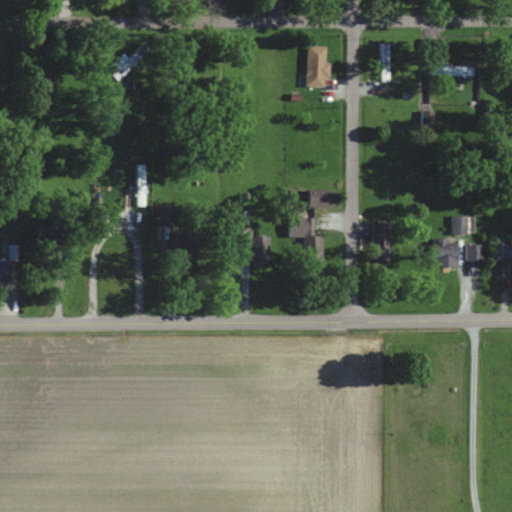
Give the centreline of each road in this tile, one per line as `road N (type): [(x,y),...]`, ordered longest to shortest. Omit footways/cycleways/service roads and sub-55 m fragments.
road 1 (tertiary): [(0,323),(511,320)]
road 2 (residential): [(511,20),(37,23)]
road 3 (residential): [(350,322),(354,0)]
